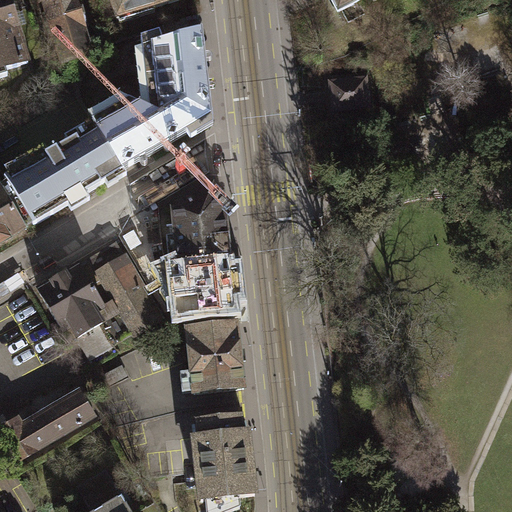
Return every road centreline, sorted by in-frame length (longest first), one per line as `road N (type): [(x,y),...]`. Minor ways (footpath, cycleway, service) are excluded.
road 1 (tertiary): [(293,511),(254,145)]
road 2 (residential): [(0,277),(210,150),(254,145)]
road 3 (tertiary): [(254,145),(238,0)]
